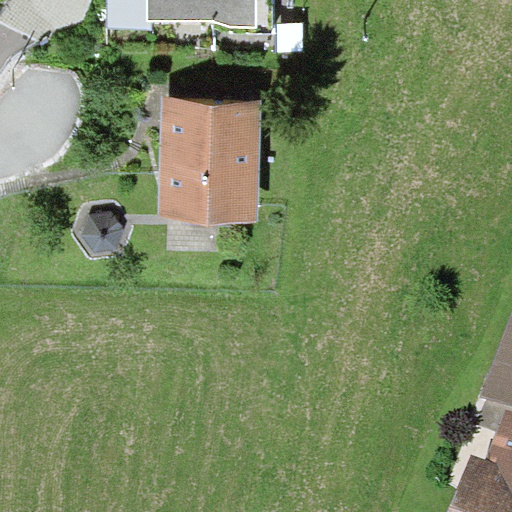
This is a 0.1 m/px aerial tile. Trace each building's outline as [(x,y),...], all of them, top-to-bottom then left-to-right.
[(149,19),(148,0),(106,0),(106,28),(152,30),(153,19),(149,19)] [(148,0),(149,19),(153,19),(214,21),(230,26),(257,27),(257,0),(148,0)] [(162,95),(159,217),(257,221),(263,98),(162,95)] [(511,318),(482,396),(511,406),(511,318)] [(511,511),(511,411),(506,409),(487,459),(472,454),(450,511),(511,511)]
